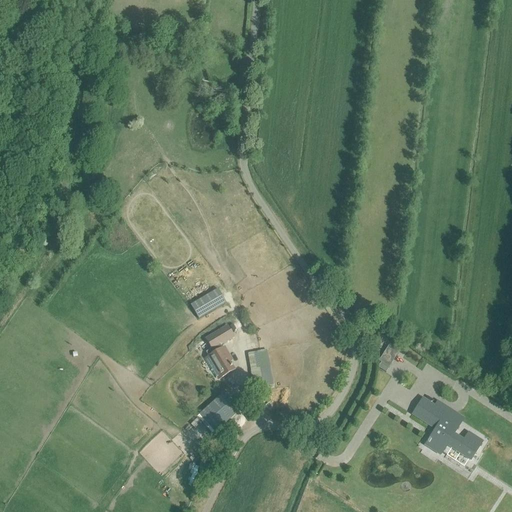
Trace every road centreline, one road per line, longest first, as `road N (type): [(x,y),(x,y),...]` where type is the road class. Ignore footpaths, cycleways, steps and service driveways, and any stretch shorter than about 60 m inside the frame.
road 1 (unclassified): [(239,447),(255,430),(308,429),(323,420),(354,361),(349,330),(243,170),(256,0)]
road 2 (track): [(100,0),(56,242),(0,322)]
